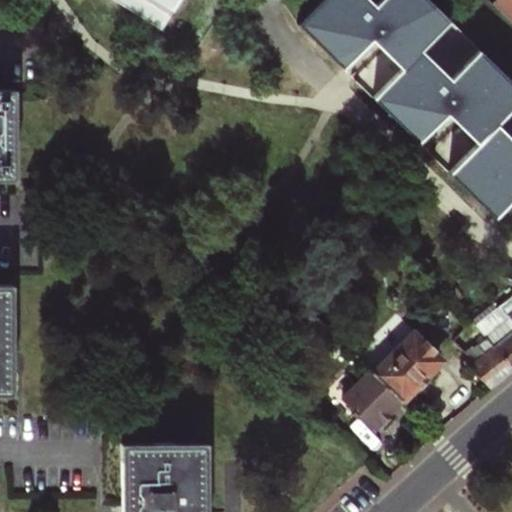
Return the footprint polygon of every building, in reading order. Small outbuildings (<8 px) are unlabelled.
[(113,0),(161,30),(178,0),(113,0)] [(448,173),(494,217),(511,198),(511,139),(496,124),(511,108),(511,81),(480,50),(451,79),(421,50),(450,21),(429,0),(380,0),(375,5),(369,0),(320,0),(297,24),(343,69),(372,40),(401,69),(373,98),(418,143),(447,114),(477,144),(448,173)] [(511,25),(511,0),(499,0),(493,7),(511,25)] [(0,182),(14,183),(12,93),(0,93),(0,182)] [(92,241),(92,221),(62,222),(62,242),(92,241)] [(260,285),(289,313),(300,302),(270,274),(260,285)] [(0,398),(15,398),(15,289),(0,289),(0,398)] [(511,300),(501,308),(511,319),(511,300)] [(316,319),(300,302),(289,313),(306,330),(316,319)] [(501,308),(498,305),(474,323),(477,327),(501,308)] [(511,319),(501,308),(477,327),(482,333),(489,341),(511,365),(511,319)] [(403,402),(404,403),(415,393),(424,391),(430,386),(428,380),(431,377),(427,372),(439,361),(416,334),(406,344),(399,337),(381,354),(387,362),(374,374),(403,402)] [(469,368),(492,391),(511,374),(511,365),(489,341),(475,353),(477,354),(470,361),(469,368)] [(403,402),(374,374),(371,371),(342,401),(374,432),(403,402)] [(124,511),(211,511),(211,443),(123,445),(124,511)]
